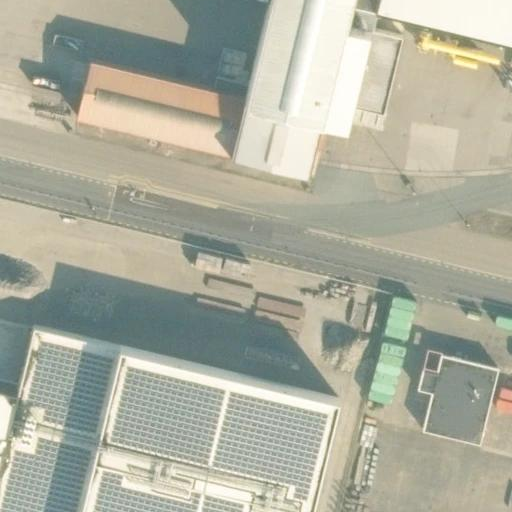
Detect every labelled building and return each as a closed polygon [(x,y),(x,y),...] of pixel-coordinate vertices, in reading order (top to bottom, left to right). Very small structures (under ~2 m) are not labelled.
[(349,6),(350,0),(268,0),(245,95),(231,152),(232,152),(232,154),(308,172),(308,171),(313,172),(315,161),(326,116),(345,121),(354,87),(364,43),(341,37),(345,19),(349,6)] [(379,0),(376,12),(455,32),(455,31),(462,0),(379,0)] [(511,46),(511,0),(462,0),(455,31),(455,32),(511,46)] [(345,19),(341,37),(364,43),(354,87),(384,94),(400,32),(345,19)] [(236,59),(240,51),(232,48),(224,67),(238,72),(242,61),(236,59)] [(231,152),(245,95),(90,58),(79,104),(76,115),(231,152)] [(0,386),(0,511),(310,511),(339,397),(33,323),(17,390),(0,386)] [(432,391),(423,428),(480,442),(498,366),(441,352),(436,371),(422,368),(418,388),(432,391)]
